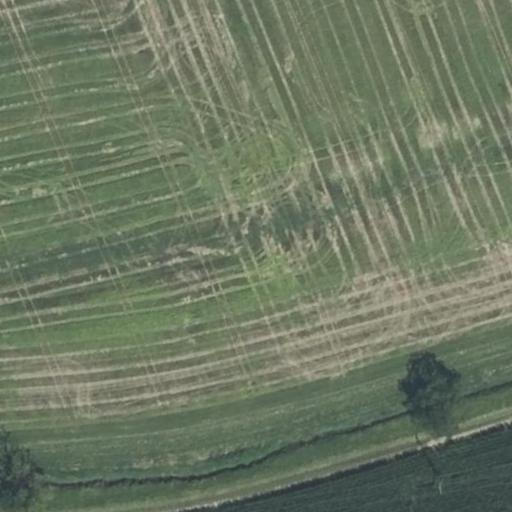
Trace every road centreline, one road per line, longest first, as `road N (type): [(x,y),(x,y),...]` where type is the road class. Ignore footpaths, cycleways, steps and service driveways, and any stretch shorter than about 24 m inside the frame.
road 1 (track): [(511,338),(328,396),(165,435),(0,449)]
road 2 (track): [(137,511),(511,413)]
